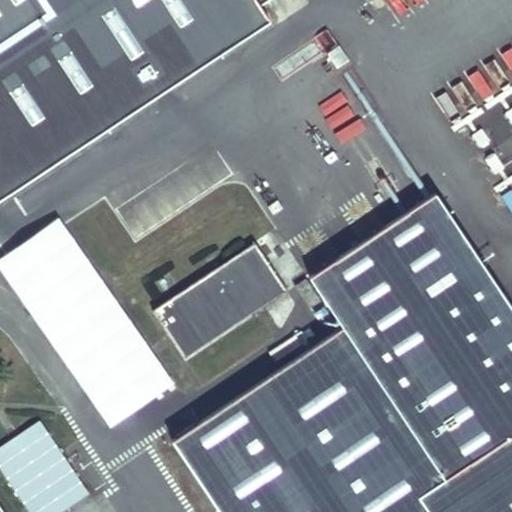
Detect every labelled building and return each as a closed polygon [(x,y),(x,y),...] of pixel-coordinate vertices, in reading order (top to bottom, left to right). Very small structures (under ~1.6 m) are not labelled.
[(0,0),(0,39),(49,7),(44,0),(0,0)] [(254,0),(206,0),(0,135),(0,195),(267,20),(255,0),(254,0)] [(0,135),(206,0),(44,0),(49,7),(0,39),(0,135)] [(326,47),(337,40),(325,23),(315,30),(326,47)] [(334,134),(359,118),(340,89),(316,105),(334,134)] [(339,140),(354,162),(377,146),(363,124),(339,140)] [(131,179),(105,198),(139,241),(249,156),(232,134),(176,178),(168,167),(139,190),(131,179)] [(397,210),(416,198),(398,171),(379,183),(397,210)] [(511,511),(511,297),(436,187),(388,220),(310,272),(329,298),(343,320),(196,420),(174,435),(226,511),(511,511)] [(171,383),(64,212),(0,251),(0,261),(103,426),(171,383)] [(256,237),(155,305),(187,354),(289,286),(256,237)] [(307,274),(296,281),(311,302),(321,295),(307,274)] [(0,511),(11,511),(0,495),(0,511)]
